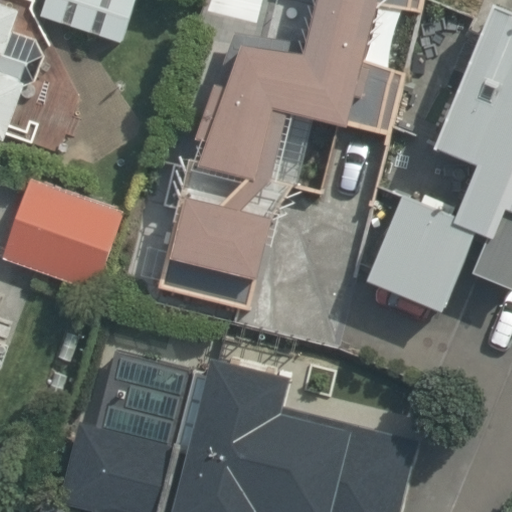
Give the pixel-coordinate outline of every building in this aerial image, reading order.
[(0,0),(0,133),(21,78),(32,75),(40,50),(33,33),(12,25),(19,6),(2,0),(0,0)] [(41,0),(38,9),(119,37),(131,0),(41,0)] [(317,0),(302,59),(274,53),(276,45),(233,35),(221,83),(215,82),(164,289),(252,310),(274,220),(281,222),(291,183),(280,180),(295,119),(353,134),(355,128),(389,136),(405,70),(370,62),(384,4),(416,12),(419,0),(317,0)] [(511,0),(492,0),(434,138),(478,157),(455,212),(403,190),(369,271),(441,301),(474,222),(489,228),(475,263),(511,278),(511,0)] [(30,183),(4,258),(99,291),(125,215),(30,183)] [(400,511),(419,439),(291,407),(290,411),(282,409),(291,373),(211,353),(207,368),(194,365),(194,368),(117,349),(98,424),(80,420),(60,498),(96,507),(94,511),(400,511)] [(10,447),(0,474),(0,499),(19,506),(36,457),(10,447)]
